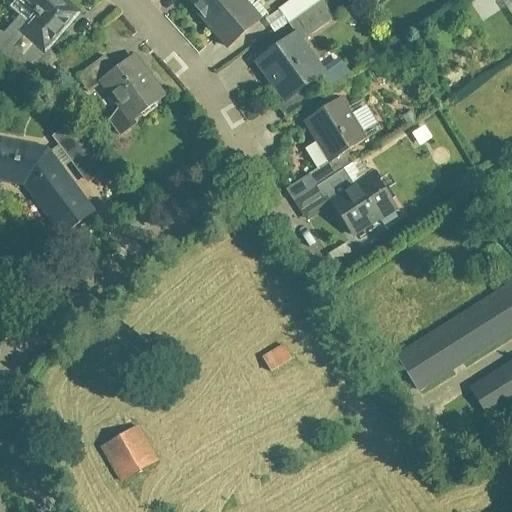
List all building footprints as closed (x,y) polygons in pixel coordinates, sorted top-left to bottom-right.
[(63,0),(0,0),(0,9),(3,12),(0,15),(0,38),(25,60),(43,40),(60,21),(51,13),(63,0)] [(172,0),(215,50),(256,15),(266,26),(277,17),(298,0),(273,0),(263,9),(255,0),(172,0)] [(285,26),(242,61),(273,99),(317,63),(292,33),(321,9),(313,0),(298,0),(277,17),(285,26)] [(121,113),(157,88),(129,47),(108,61),(96,44),(60,68),(76,91),(96,77),(121,113)] [(326,96),(292,119),(324,164),(356,144),(326,96)] [(0,170),(0,178),(43,232),(87,197),(41,138),(0,170)] [(311,208),(332,241),(393,202),(356,144),(324,164),(340,189),(311,208)] [(511,268),(388,347),(412,384),(511,319),(511,268)] [(265,335),(248,348),(260,364),(277,351),(265,335)] [(476,402),(511,381),(511,350),(463,378),(476,402)] [(134,411),(94,431),(115,473),(155,453),(134,411)]
